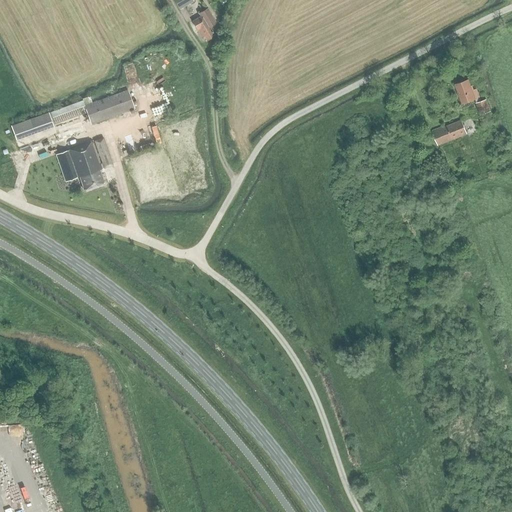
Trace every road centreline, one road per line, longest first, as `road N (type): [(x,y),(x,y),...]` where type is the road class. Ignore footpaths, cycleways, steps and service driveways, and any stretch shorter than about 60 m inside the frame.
road 1 (primary): [(317,511),(189,355),(115,291),(0,216)]
road 2 (unclassified): [(194,256),(256,150),(282,124),(511,7)]
road 3 (unclassified): [(194,256),(256,311),(295,361),(358,511)]
road 4 (unclassified): [(0,194),(194,256)]
